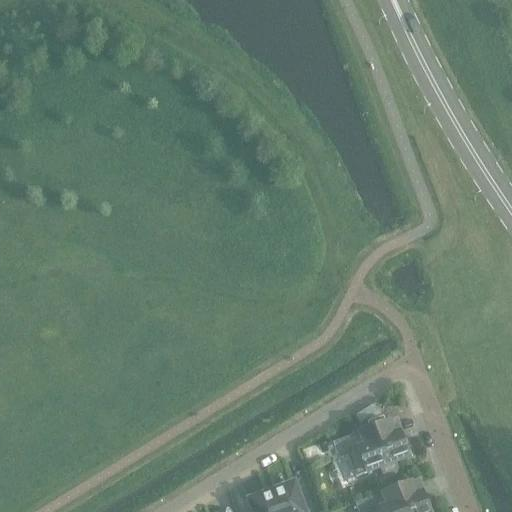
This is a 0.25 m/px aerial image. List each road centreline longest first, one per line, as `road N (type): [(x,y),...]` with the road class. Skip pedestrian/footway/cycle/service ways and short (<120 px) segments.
road 1 (residential): [(166,511),(338,406),(416,368),(468,511)]
road 2 (secondary): [(419,57),(511,213)]
